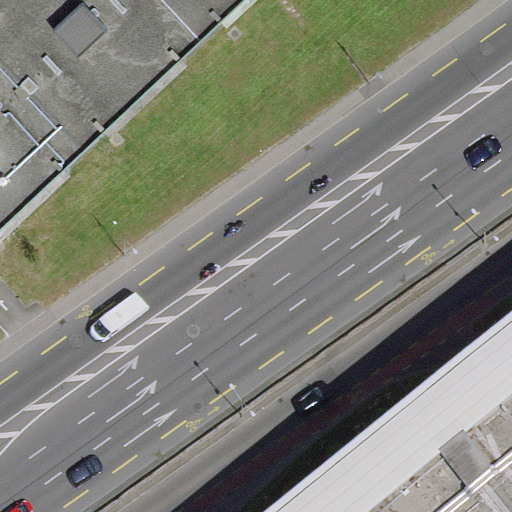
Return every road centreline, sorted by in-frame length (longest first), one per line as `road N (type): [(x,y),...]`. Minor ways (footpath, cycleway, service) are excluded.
road 1 (primary): [(0,505),(511,136)]
road 2 (primary): [(511,35),(0,403)]
road 3 (primary): [(160,511),(511,262)]
